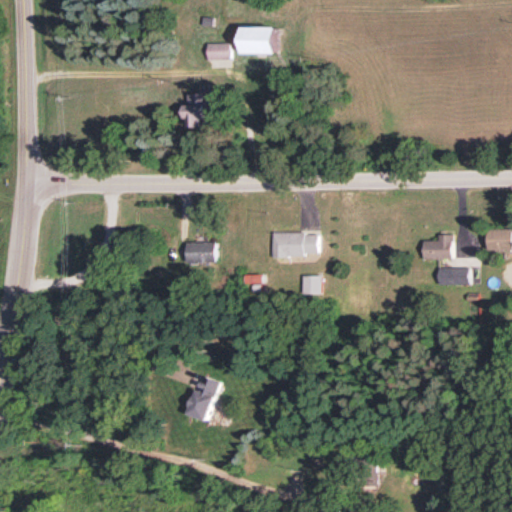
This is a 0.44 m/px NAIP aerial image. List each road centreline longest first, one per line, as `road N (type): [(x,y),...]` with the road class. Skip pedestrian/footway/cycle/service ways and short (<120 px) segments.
road 1 (residential): [(20,180),(511,176)]
road 2 (tertiary): [(16,0),(20,180),(0,360)]
